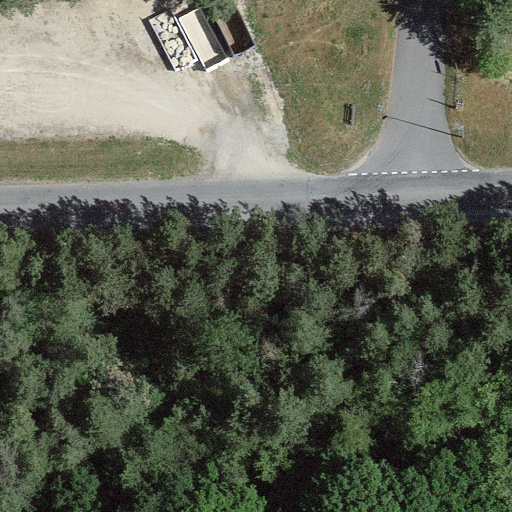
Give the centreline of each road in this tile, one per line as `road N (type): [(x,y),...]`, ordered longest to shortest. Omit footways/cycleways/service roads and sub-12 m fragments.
road 1 (unclassified): [(0,202),(404,196)]
road 2 (unclassified): [(425,0),(404,196)]
